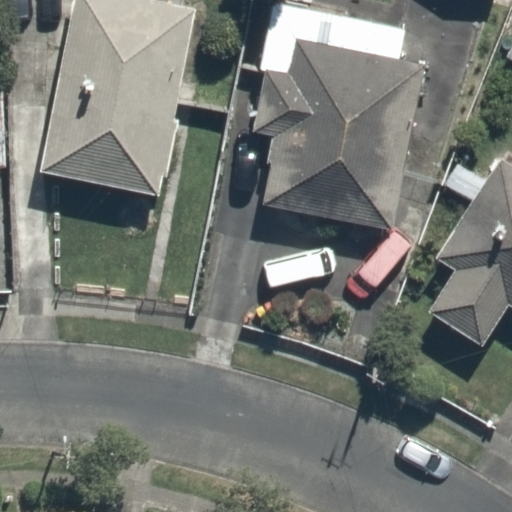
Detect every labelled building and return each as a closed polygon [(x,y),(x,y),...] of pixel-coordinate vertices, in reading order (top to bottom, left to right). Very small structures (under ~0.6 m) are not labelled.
[(139,189),(181,2),(173,0),(60,0),(24,163),(139,189)] [(373,0),(262,0),(242,124),(260,127),(249,193),(386,216),(421,8),(373,0)] [(511,22),(495,51),(511,61),(511,22)] [(4,81),(0,81),(0,157),(10,157),(4,81)] [(473,336),(497,299),(511,309),(511,154),(492,141),(420,248),(444,263),(419,300),(473,336)]
